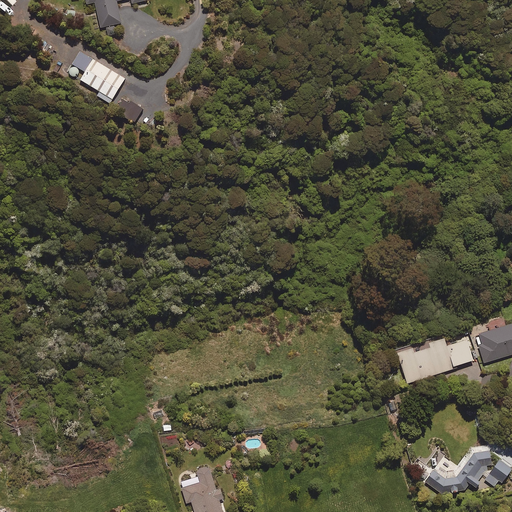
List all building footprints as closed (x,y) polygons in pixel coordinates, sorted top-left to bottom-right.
[(86,0),(87,4),(95,2),(100,28),(122,23),(117,1),(121,0),(131,0),(132,4),(148,0),(147,0),(86,0)] [(110,103),(125,79),(81,52),(73,64),(86,72),(81,80),(100,92),(97,96),(110,103)] [(126,110),(129,102),(123,99),(119,108),(126,110)] [(511,324),(475,336),(484,364),(511,354),(511,324)] [(467,340),(448,346),(445,338),(397,353),(407,384),(454,369),(454,367),(474,361),(467,340)] [(476,488),(481,482),(479,480),(483,475),(485,477),(488,473),(487,466),(492,465),(490,446),(472,448),(453,473),(448,474),(438,466),(426,482),(441,494),(465,492),(470,483),(476,488)] [(502,483),(511,470),(511,468),(501,460),(486,480),(494,486),(499,480),(502,483)] [(221,490),(217,491),(210,467),(197,471),(200,484),(182,489),(187,504),(192,502),(194,511),(223,511),(220,501),(224,500),(221,490)]
